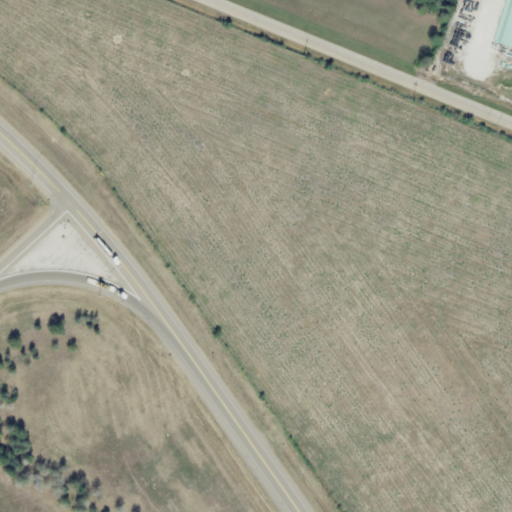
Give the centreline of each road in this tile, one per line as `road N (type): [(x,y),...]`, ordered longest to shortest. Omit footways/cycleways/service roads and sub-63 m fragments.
road 1 (residential): [(205,0),(511,124)]
road 2 (trunk): [(168,328),(94,230),(0,133)]
road 3 (trunk): [(168,328),(298,511)]
road 4 (trunk): [(0,281),(89,280),(168,328)]
